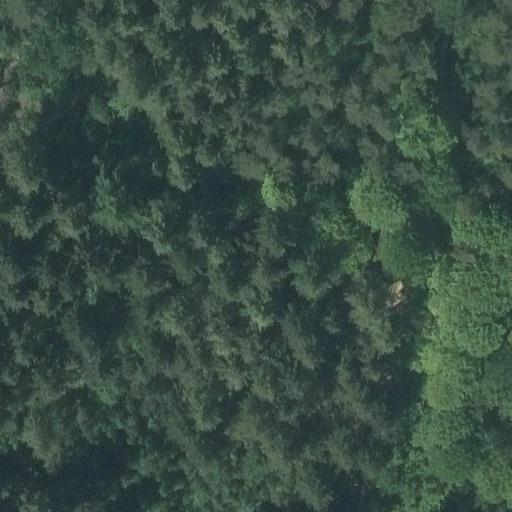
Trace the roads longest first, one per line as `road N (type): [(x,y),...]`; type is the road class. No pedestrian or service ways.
road 1 (track): [(354,511),(438,0)]
road 2 (track): [(0,106),(136,154),(404,207),(473,232)]
road 3 (track): [(0,118),(43,0)]
road 4 (track): [(473,232),(511,351)]
